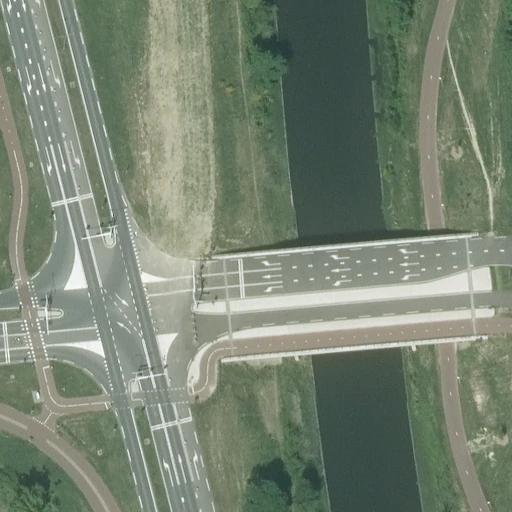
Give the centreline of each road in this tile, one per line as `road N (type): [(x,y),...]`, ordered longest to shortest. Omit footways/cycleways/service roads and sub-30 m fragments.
road 1 (unclassified): [(511,258),(136,293)]
road 2 (unclassified): [(146,333),(511,302)]
road 3 (secondary): [(20,0),(93,296)]
road 4 (secondary): [(136,293),(62,0)]
road 5 (secondary): [(190,511),(146,333)]
road 6 (secondary): [(103,337),(147,511)]
road 7 (unclassified): [(0,419),(69,463),(104,511)]
